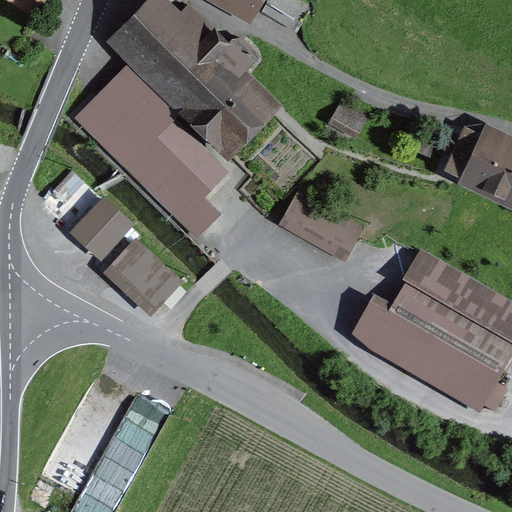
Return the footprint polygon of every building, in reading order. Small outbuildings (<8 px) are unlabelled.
[(8,0),(32,15),(42,0),(8,0)] [(178,117),(182,113),(229,160),(285,103),(249,67),(262,53),(243,35),(234,36),(231,40),(191,1),(183,9),(173,0),(146,0),(107,40),(130,62),(78,115),(200,235),(224,211),(207,195),(232,170),(178,117)] [(213,0),(250,22),(262,0),(213,0)] [(0,71),(15,81),(31,56),(6,41),(0,50),(0,71)] [(354,140),(368,116),(341,101),(327,124),(354,140)] [(511,131),(489,121),(484,132),(467,125),(446,169),(463,177),(460,183),(511,207),(511,131)] [(413,148),(430,156),(433,149),(441,153),(446,144),(420,132),(413,148)] [(139,218),(107,190),(73,229),(106,256),(139,218)] [(342,263),(363,227),(299,190),(278,226),(342,263)] [(187,276),(139,232),(106,268),(154,312),(187,276)] [(511,295),(424,244),(403,279),(407,281),(511,343),(511,295)] [(369,346),(481,412),(511,360),(511,343),(407,281),(394,304),(376,294),(353,332),(369,346)]
